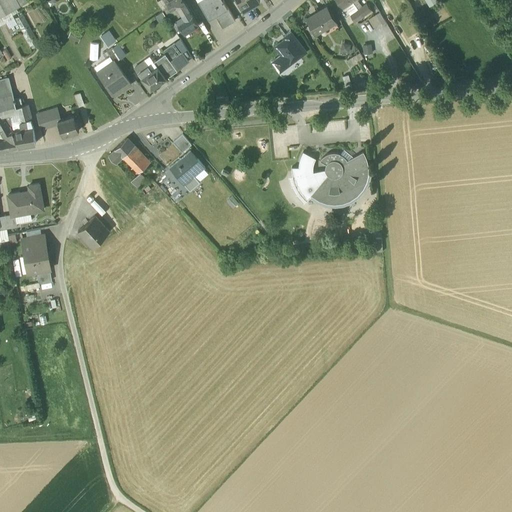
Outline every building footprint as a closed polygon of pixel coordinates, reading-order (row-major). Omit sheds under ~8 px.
[(12,0),(0,0),(0,15),(17,7),(12,0)] [(171,0),(170,1),(166,3),(171,11),(177,7),(185,3),(182,0),(171,0)] [(215,17),(204,0),(197,0),(209,20),(215,17)] [(234,22),(221,0),(204,0),(215,17),(222,29),(234,22)] [(237,0),(244,11),(260,2),(258,0),(237,0)] [(361,7),(356,0),(353,0),(352,1),(358,9),(350,15),(355,22),(371,10),(366,3),(361,7)] [(185,3),(177,7),(183,16),(190,12),(190,11),(185,3)] [(326,7),(306,19),(315,35),(335,23),(326,7)] [(198,25),(190,12),(183,16),(173,21),(178,30),(181,28),(184,34),(198,25)] [(368,17),(372,28),(385,23),(381,12),(368,17)] [(38,44),(23,16),(15,20),(30,48),(38,44)] [(101,35),(108,45),(116,40),(109,29),(101,35)] [(81,36),(72,31),(68,38),(77,43),(81,36)] [(291,32),(283,38),(284,40),(275,47),(281,55),(272,62),(279,72),(306,52),(291,32)] [(174,43),(163,51),(165,54),(170,61),(181,53),(174,43)] [(342,43),(341,50),(348,52),(350,46),(342,43)] [(124,56),(117,45),(112,48),(120,59),(124,56)] [(112,47),(106,51),(112,60),(113,62),(114,61),(114,62),(120,59),(112,48),(112,47)] [(181,53),(170,61),(177,71),(189,63),(182,53),(181,53)] [(353,58),(356,63),(363,58),(360,53),(353,58)] [(165,54),(153,62),(157,67),(166,79),(177,71),(170,61),(165,54)] [(150,58),(145,61),(148,66),(152,71),(157,67),(153,62),(150,58)] [(114,62),(114,61),(113,62),(112,60),(97,71),(114,95),(130,84),(114,62)] [(145,61),(134,69),(137,73),(138,73),(148,66),(145,61)] [(148,66),(138,73),(141,78),(152,71),(148,66)] [(166,79),(157,67),(152,71),(141,78),(150,90),(166,79)] [(420,73),(415,75),(419,84),(424,82),(420,73)] [(8,77),(0,78),(0,102),(14,99),(8,77)] [(84,105),(80,94),(74,96),(78,107),(84,105)] [(14,99),(0,102),(0,111),(12,131),(33,127),(31,120),(26,104),(21,105),(16,107),(14,99)] [(56,109),(50,111),(54,123),(58,122),(57,121),(60,120),(56,109)] [(50,111),(50,110),(36,115),(40,129),(54,125),(54,123),(50,111)] [(0,111),(0,131),(4,140),(0,140),(0,149),(18,147),(16,139),(12,131),(0,111)] [(60,120),(57,121),(58,122),(62,136),(78,131),(76,125),(79,124),(77,119),(75,120),(73,115),(60,120)] [(33,127),(12,131),(16,139),(18,147),(35,143),(33,127)] [(191,145),(182,134),(173,142),(182,153),(191,145)] [(143,157),(126,139),(108,156),(115,164),(121,158),(123,156),(133,166),(143,157)] [(197,160),(189,151),(170,167),(183,183),(192,175),(193,176),(194,176),(204,167),(197,159),(197,160)] [(363,151),(346,161),(344,159),(342,157),(339,155),(340,154),(334,153),(328,154),(323,157),(319,161),(326,165),(325,166),(325,168),(325,169),(325,170),(325,171),(325,173),(326,174),(327,175),(310,196),(311,196),(312,195),(319,200),(327,202),(334,203),(342,202),(349,199),(356,194),(362,188),(366,181),(368,173),(368,169),(368,165),(367,161),(367,159),(365,155),(363,151)] [(310,196),(327,175),(326,174),(325,173),(325,171),(325,170),(313,173),(313,169),(313,166),(314,162),(316,159),(303,152),(301,156),(300,160),(299,164),(298,168),(292,168),(292,173),(293,177),(293,182),(295,186),(299,194),(302,198),(306,201),(310,196)] [(143,157),(133,166),(138,171),(148,163),(143,157)] [(149,166),(141,173),(144,177),(153,170),(149,166)] [(140,172),(132,179),(128,183),(135,190),(146,180),(140,172)] [(192,175),(183,183),(190,192),(200,184),(194,176),(193,176),(192,175)] [(39,185),(29,187),(30,192),(8,195),(11,215),(11,216),(15,216),(21,214),(20,211),(28,210),(29,213),(30,213),(43,211),(39,185)] [(28,210),(20,211),(21,214),(15,216),(16,224),(31,221),(30,213),(29,213),(28,210)] [(15,216),(11,216),(11,215),(4,216),(6,229),(17,227),(16,224),(15,216)] [(108,232),(94,216),(78,232),(92,247),(108,232)] [(42,235),(22,238),(23,246),(43,243),(42,235)] [(43,243),(23,246),(28,273),(36,271),(49,269),(50,269),(48,257),(46,257),(43,243)] [(49,269),(36,271),(38,283),(51,281),(49,269)]
